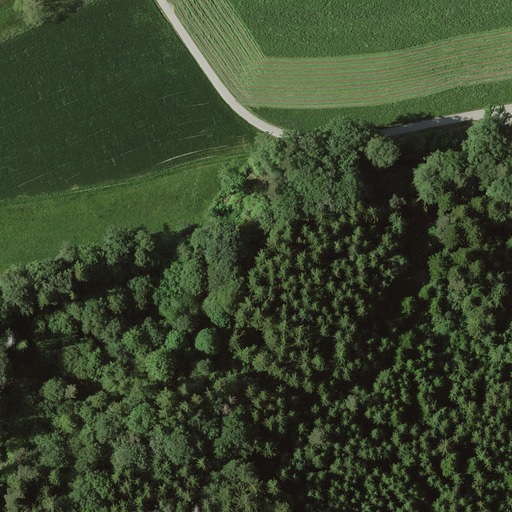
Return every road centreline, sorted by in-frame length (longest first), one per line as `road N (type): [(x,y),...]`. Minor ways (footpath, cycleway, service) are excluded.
road 1 (unclassified): [(161,0),(225,93),(271,130),(305,140),(361,136),(511,109)]
road 2 (track): [(305,140),(0,207)]
